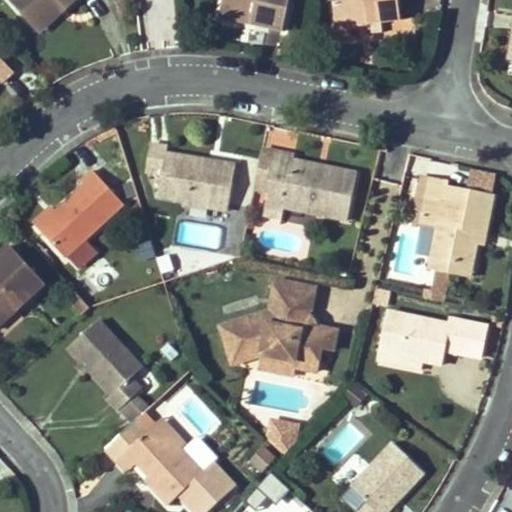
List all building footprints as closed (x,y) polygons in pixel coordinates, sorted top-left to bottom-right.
[(9,0),(34,27),(60,4),(65,11),(77,0),(9,0)] [(253,21),(252,26),(283,34),(291,0),(224,0),(222,13),(253,21)] [(370,19),(371,26),(403,22),(401,0),(335,0),(338,21),(357,20),(370,19)] [(34,27),(40,34),(65,11),(60,4),(34,27)] [(222,13),(220,18),(252,26),(253,21),(222,13)] [(357,20),(358,27),(371,26),(370,19),(357,20)] [(0,83),(11,73),(0,60),(0,83)] [(215,203),(231,205),(238,167),(169,153),(169,148),(154,145),(150,172),(165,174),(161,197),(187,202),(187,205),(214,210),(215,203)] [(295,158),(264,150),(257,187),(269,191),(272,196),(268,211),(283,213),(284,208),(349,219),(358,176),(294,163),(295,158)] [(58,216),(40,231),(66,260),(125,206),(94,172),(82,184),(86,189),(58,216)] [(432,179),(420,177),(414,202),(427,205),(432,179)] [(433,261),(473,269),(478,246),(475,245),(477,235),(487,236),(495,200),(470,194),(469,198),(448,193),(450,183),(432,179),(427,205),(414,202),(409,223),(423,226),(426,214),(442,217),(439,230),(433,261)] [(215,203),(214,210),(230,212),(231,205),(215,203)] [(40,231),(58,216),(53,211),(36,226),(40,231)] [(426,214),(423,226),(439,230),(442,217),(426,214)] [(475,245),(478,246),(485,247),(487,236),(477,235),(475,245)] [(0,328),(44,287),(11,249),(0,258),(0,328)] [(473,269),(433,261),(431,269),(472,277),(473,269)] [(149,269),(154,288),(165,284),(160,266),(149,269)] [(310,325),(313,315),(319,289),(279,280),(272,310),(222,327),(232,357),(249,354),(250,359),(264,356),(295,363),(293,368),(317,373),(324,350),(335,352),(340,333),(326,329),(310,325)] [(91,309),(78,295),(70,301),(83,316),(91,309)] [(380,351),(423,361),(441,365),(445,351),(481,358),(488,327),(449,319),(448,324),(389,311),(380,351)] [(313,315),(310,325),(326,329),(313,315)] [(84,363),(92,371),(114,395),(110,399),(121,410),(136,395),(143,389),(133,378),(143,368),(99,322),(71,348),(84,363)] [(423,361),(380,351),(378,360),(421,370),(423,361)] [(260,369),(291,377),(293,368),(295,363),(264,356),(260,369)] [(78,369),(86,377),(92,371),(84,363),(78,369)] [(136,395),(121,410),(135,425),(137,423),(151,410),(136,395)] [(157,424),(181,451),(188,445),(163,419),(157,424)] [(137,423),(135,425),(107,452),(117,463),(147,434),(137,423)] [(169,509),(204,475),(181,451),(157,424),(147,434),(117,463),(129,474),(137,466),(151,480),(158,487),(154,492),(169,509)] [(271,443),(286,458),(295,448),(300,430),(277,424),(271,443)] [(390,511),(425,474),(394,445),(343,500),(355,511),(390,511)] [(267,473),(275,456),(258,448),(250,464),(267,473)] [(151,480),(146,484),(154,492),(158,487),(151,480)]
